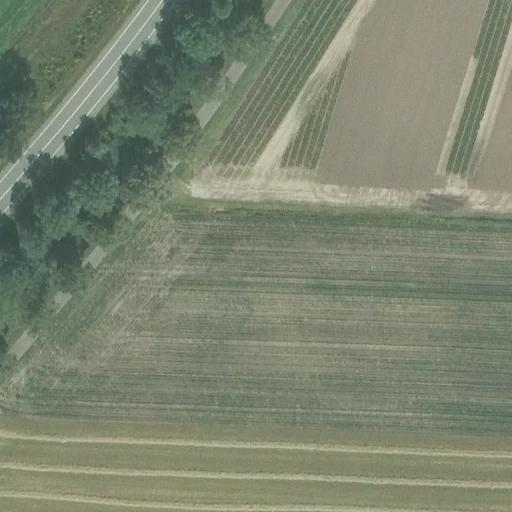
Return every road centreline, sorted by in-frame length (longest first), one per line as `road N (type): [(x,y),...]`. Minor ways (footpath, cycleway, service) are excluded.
road 1 (unclassified): [(0,362),(115,233),(278,0)]
road 2 (tertiary): [(0,198),(163,0)]
